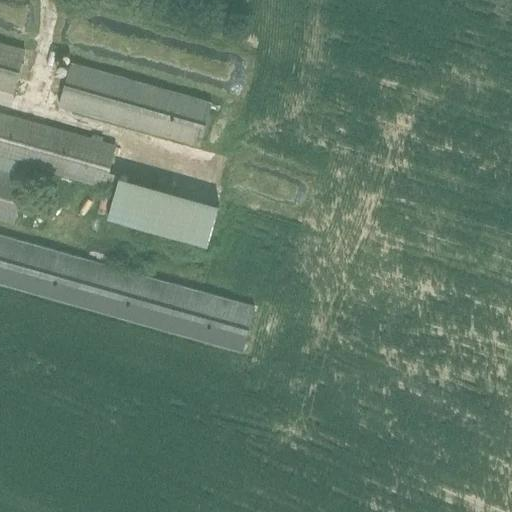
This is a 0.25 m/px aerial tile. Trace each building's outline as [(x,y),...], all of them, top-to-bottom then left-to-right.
[(0,87),(13,91),(24,48),(0,41),(0,87)] [(59,104),(199,144),(211,102),(71,62),(59,104)] [(0,216),(15,221),(30,165),(103,187),(115,147),(0,112),(0,216)] [(104,203),(207,226),(217,181),(115,158),(104,203)] [(81,229),(106,221),(103,211),(78,219),(81,229)] [(0,281),(243,349),(255,305),(0,233),(0,281)]
